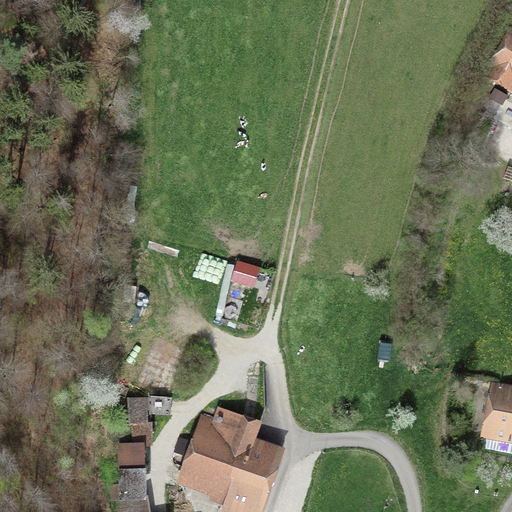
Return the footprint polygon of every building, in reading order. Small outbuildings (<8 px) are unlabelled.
[(511,86),(494,115),(511,125),(511,35),(489,73),(511,86)] [(233,264),(256,274),(264,254),(241,244),(233,264)] [(132,369),(132,394),(155,395),(155,369),(132,369)] [(511,437),(511,392),(497,389),(488,433),(511,437)] [(125,426),(133,425),(134,446),(121,446),(124,501),(145,500),(142,445),(149,445),(147,414),(169,415),(171,398),(147,397),(124,398),(125,426)] [(275,451),(250,442),(255,428),(219,413),(216,422),(202,416),(183,469),(233,487),(223,511),(250,511),(251,510),(253,510),(275,451)]
